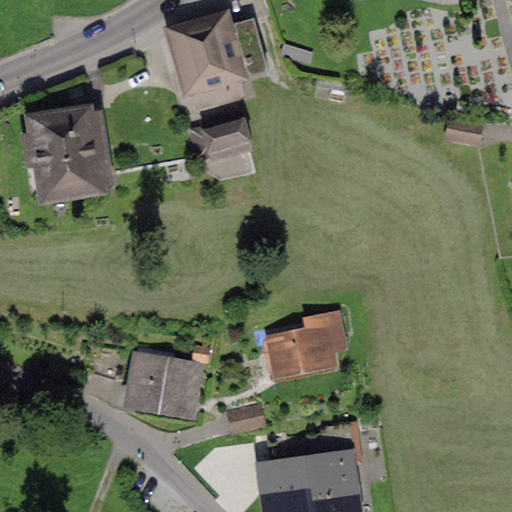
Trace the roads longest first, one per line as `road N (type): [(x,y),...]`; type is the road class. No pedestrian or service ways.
road 1 (residential): [(0,368),(125,427),(215,511)]
road 2 (tertiary): [(164,0),(0,79)]
